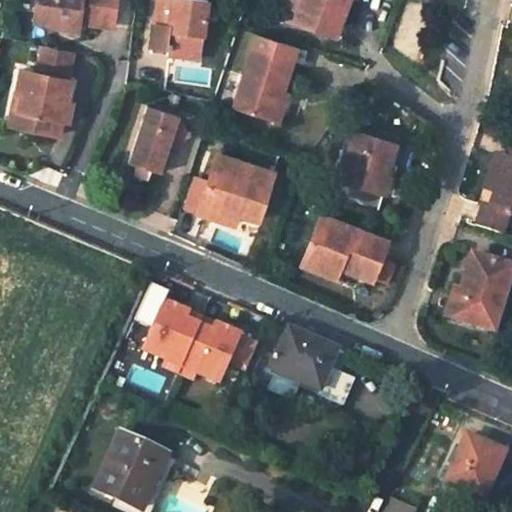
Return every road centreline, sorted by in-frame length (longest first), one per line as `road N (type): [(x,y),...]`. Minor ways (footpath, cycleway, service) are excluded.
road 1 (residential): [(384,349),(0,187)]
road 2 (unknown): [(267,299),(316,142),(353,65),(389,68),(464,97)]
road 3 (residential): [(489,0),(384,349)]
road 4 (unknown): [(65,213),(128,21)]
road 5 (unknown): [(439,374),(369,511)]
road 6 (unknown): [(324,511),(186,449)]
road 7 (residential): [(511,407),(384,349)]
